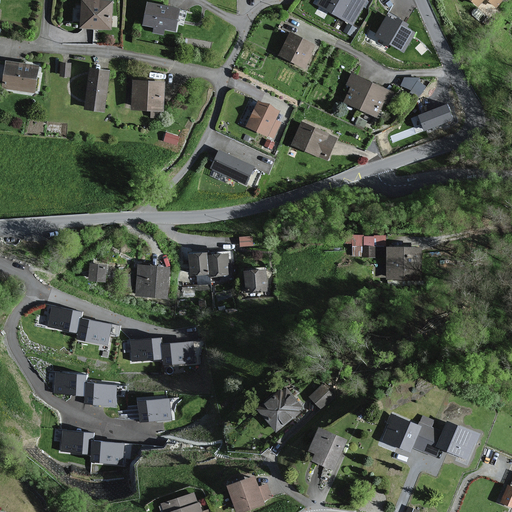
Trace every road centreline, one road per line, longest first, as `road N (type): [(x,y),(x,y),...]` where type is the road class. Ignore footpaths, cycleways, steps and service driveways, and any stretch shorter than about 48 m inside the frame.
road 1 (tertiary): [(375,168),(219,215),(0,225)]
road 2 (tertiary): [(421,0),(474,123),(456,141),(375,168)]
road 3 (residential): [(44,289),(11,327),(43,392),(73,413),(153,438)]
road 4 (residential): [(221,77),(121,54),(0,46)]
road 5 (residential): [(375,168),(395,185),(458,173),(511,175)]
